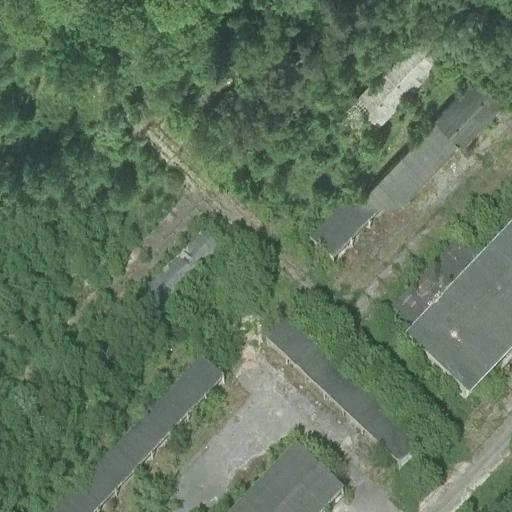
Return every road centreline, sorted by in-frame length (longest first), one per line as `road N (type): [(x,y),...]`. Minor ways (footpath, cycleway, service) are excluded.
road 1 (track): [(491,460),(5,0)]
road 2 (track): [(314,0),(169,155)]
